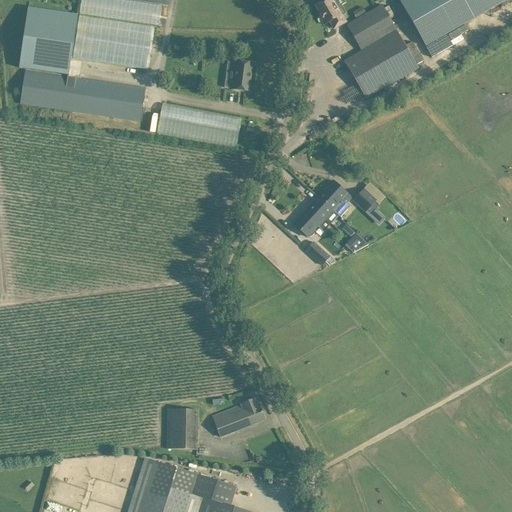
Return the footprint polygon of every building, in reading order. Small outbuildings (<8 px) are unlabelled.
[(325,0),(316,5),(320,12),(318,13),(320,18),(324,25),(330,21),(334,29),(343,24),(346,22),(342,16),(337,7),(342,5),(346,2),(344,0),(325,0)] [(401,0),(400,1),(425,46),(446,34),(506,0),(401,0)] [(418,69),(396,30),(399,28),(396,24),(394,26),(390,19),(395,16),(389,6),(384,9),(382,5),(347,25),(361,51),(344,61),(366,99),(418,69)] [(366,13),(362,6),(352,12),(356,18),(366,13)] [(78,15),(28,8),(19,68),(69,75),(78,15)] [(446,34),(425,46),(431,57),(452,45),(446,34)] [(406,46),(417,65),(423,61),(412,43),(406,46)] [(226,71),(224,87),(232,88),(232,89),(248,91),(250,79),(250,74),(252,74),(253,64),(236,61),(234,72),(226,71)] [(21,104),(130,120),(140,122),(145,88),(26,71),(21,104)] [(158,130),(157,134),(238,147),(243,117),(163,104),(161,115),(153,113),(151,129),(158,130)] [(333,181),(318,198),(334,212),(338,215),(340,217),(349,206),(347,204),(352,199),(341,188),(333,181)] [(364,190),(354,201),(370,216),(376,209),(380,205),(376,202),(377,201),(364,190)] [(318,198),(294,224),(302,231),(307,236),(309,235),(310,236),(312,236),(315,233),(315,232),(313,231),(318,225),(319,227),(327,218),(331,222),(338,215),(334,212),(318,198)] [(376,209),(370,216),(379,224),(384,217),(376,209)] [(346,225),(342,229),(350,237),(344,245),(353,253),(368,245),(346,225)] [(306,251),(323,265),(329,258),(312,243),(306,251)] [(256,398),(247,402),(241,404),(242,406),(213,417),(221,438),(265,420),(256,398)] [(167,449),(197,450),(198,410),(168,409),(167,449)] [(249,511),(231,506),(237,487),(197,475),(144,459),(127,511),(249,511)]
